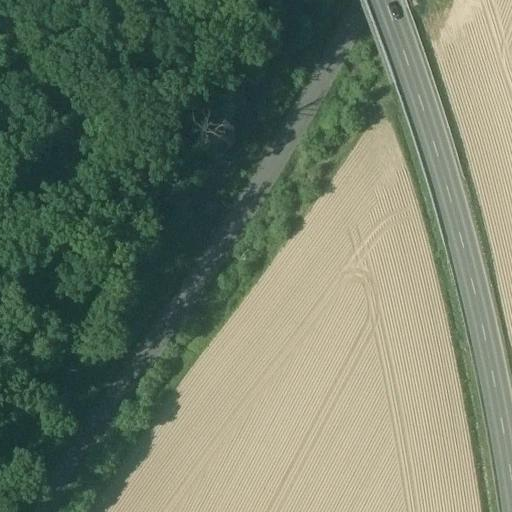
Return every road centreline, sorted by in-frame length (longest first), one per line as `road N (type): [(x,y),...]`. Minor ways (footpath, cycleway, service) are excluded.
road 1 (primary): [(383,0),(453,206),(511,455)]
road 2 (track): [(0,0),(259,28)]
